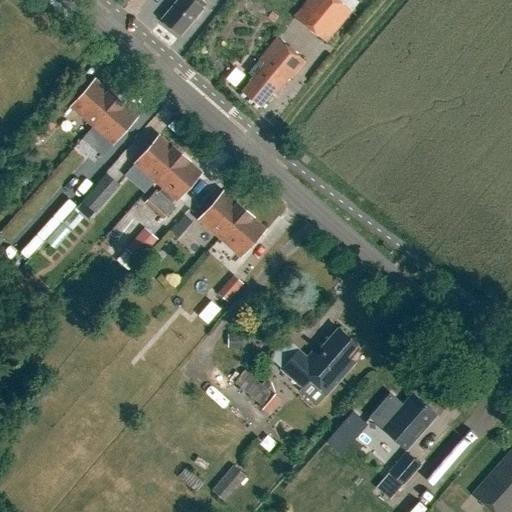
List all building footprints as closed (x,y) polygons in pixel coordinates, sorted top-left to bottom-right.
[(177,0),(175,2),(160,20),(180,36),(203,9),(196,3),(198,0),(177,0)] [(337,0),(307,0),(294,17),(326,43),(352,11),(337,0)] [(252,77),(248,81),(250,82),(241,92),(260,108),(272,93),(275,95),(289,78),(291,80),(306,62),(276,39),(248,74),(252,77)] [(95,79),(70,108),(112,144),(137,116),(124,105),(125,105),(108,90),(108,91),(95,79)] [(45,116),(29,134),(39,143),(55,125),(45,116)] [(159,136),(134,164),(155,183),(181,154),(172,146),(172,147),(159,136)] [(181,154),(155,183),(162,189),(159,193),(156,190),(145,203),(164,220),(175,207),(170,203),(174,199),(176,201),(201,173),(188,162),(189,161),(181,154)] [(304,155),(300,160),(300,161),(305,165),(306,165),(310,160),(310,159),(304,155)] [(104,203),(130,178),(119,167),(94,192),(104,203)] [(223,192),(198,220),(219,239),(244,210),(236,203),(223,192)] [(244,210),(219,239),(240,257),(265,229),(252,218),(253,217),(244,210)] [(145,228),(125,250),(139,262),(158,240),(145,228)] [(233,275),(218,294),(228,302),(244,284),(233,275)] [(216,321),(226,306),(217,300),(207,315),(216,321)] [(297,350),(281,369),(302,389),(299,392),(315,406),(325,395),(326,395),(354,363),(350,360),(360,349),(338,329),(309,361),(297,350)] [(234,383),(263,408),(273,396),(244,371),(234,383)] [(390,393),(369,417),(382,429),(406,450),(436,415),(412,395),(404,405),(390,393)] [(511,511),(511,451),(472,495),(491,511),(511,511)] [(389,472),(403,484),(419,465),(406,453),(389,472)] [(233,466),(212,491),(226,503),(248,478),(233,466)]
